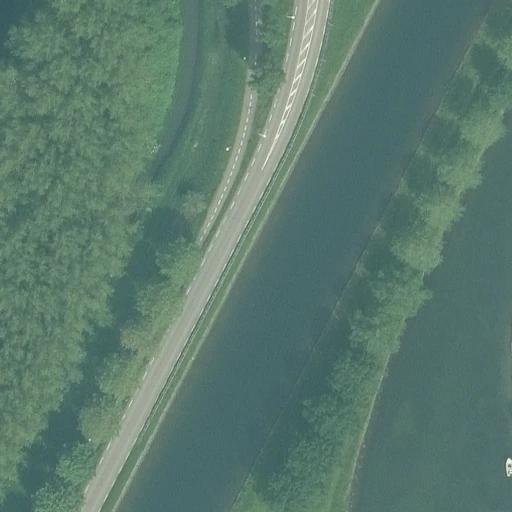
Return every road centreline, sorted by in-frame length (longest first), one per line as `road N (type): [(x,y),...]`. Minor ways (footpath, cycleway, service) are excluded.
road 1 (tertiary): [(79,511),(261,170)]
road 2 (tertiary): [(261,170),(299,101),(321,0)]
road 3 (tertiary): [(303,0),(261,170)]
